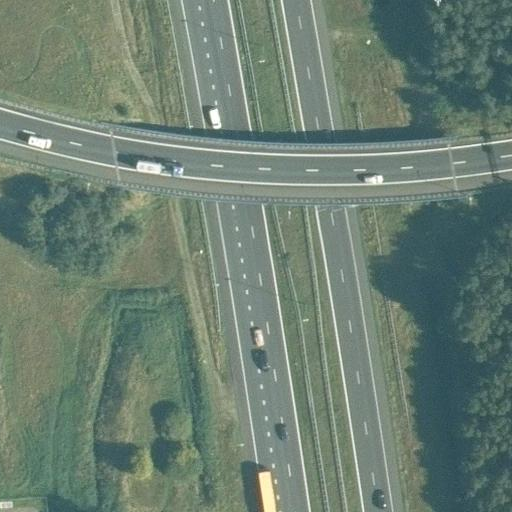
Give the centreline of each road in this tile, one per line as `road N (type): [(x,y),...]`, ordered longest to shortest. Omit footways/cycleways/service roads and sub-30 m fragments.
road 1 (motorway): [(375,511),(293,0)]
road 2 (motorway): [(213,0),(294,511)]
road 3 (motorway): [(0,125),(114,151),(285,170),(511,153)]
